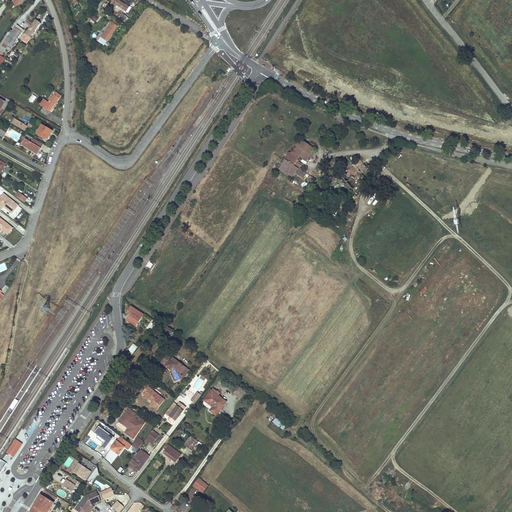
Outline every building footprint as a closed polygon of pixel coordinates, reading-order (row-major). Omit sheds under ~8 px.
[(106,0),(100,10),(103,12),(109,3),(106,0)] [(128,7),(117,0),(113,0),(109,6),(113,9),(116,5),(126,11),(128,7)] [(117,19),(123,24),(128,18),(121,13),(117,19)] [(25,33),(30,36),(40,23),(35,20),(25,33)] [(116,26),(111,22),(105,29),(106,30),(100,37),(106,42),(117,26),(116,26)] [(8,45),(10,48),(23,30),(16,25),(7,37),(8,37),(4,42),(4,43),(2,46),(5,48),(8,45)] [(11,50),(5,59),(7,60),(14,52),(11,50)] [(33,102),(36,96),(32,93),(28,100),(33,102)] [(44,107),(41,111),(46,115),(58,98),(53,95),(47,103),(43,100),(40,104),(44,107)] [(24,131),(27,126),(15,118),(12,123),(24,131)] [(46,140),(52,131),(41,125),(40,128),(38,126),(37,129),(38,130),(36,134),(43,138),(46,140)] [(42,143),(32,138),(30,142),(24,139),(21,144),(37,154),(41,147),(40,146),(42,143)] [(290,151),(279,168),(291,177),(306,188),(310,184),(312,185),(316,180),(313,178),(312,179),(293,165),(299,157),(306,161),(314,148),(299,139),(291,152),(290,151)] [(359,159),(340,175),(352,189),(371,173),(359,159)] [(12,213),(19,204),(3,192),(0,195),(0,209),(1,210),(3,206),(12,213)] [(19,192),(16,196),(24,202),(27,198),(19,192)] [(309,199),(305,205),(312,210),(316,205),(309,199)] [(131,306),(127,311),(132,314),(127,321),(135,327),(144,314),(131,306)] [(152,321),(147,328),(151,330),(156,323),(152,321)] [(129,349),(129,350),(133,353),(137,347),(133,344),(129,349)] [(168,355),(162,363),(173,372),(177,381),(183,378),(189,370),(185,367),(185,368),(179,363),(178,364),(172,359),(172,358),(168,355)] [(148,386),(142,393),(145,395),(144,397),(149,401),(152,403),(150,405),(156,411),(164,400),(150,389),(151,388),(148,386)] [(239,387),(234,393),(240,398),(245,392),(239,387)] [(211,391),(204,400),(212,407),(210,411),(216,415),(226,402),(218,396),(215,394),(211,391)] [(171,406),(166,412),(170,415),(169,416),(175,420),(185,406),(179,402),(175,408),(171,406)] [(119,422),(127,428),(124,433),(134,439),(146,422),(141,419),(138,422),(134,418),(136,415),(128,409),(119,422)] [(277,416),(272,422),(283,430),(288,424),(277,416)] [(152,431),(146,439),(152,444),(158,435),(152,431)] [(187,446),(193,438),(191,436),(184,444),(187,446)] [(193,438),(187,446),(187,447),(192,450),(196,445),(200,447),(202,444),(193,438)] [(7,452),(14,456),(21,444),(15,440),(7,452)] [(115,448),(113,450),(119,454),(124,447),(116,441),(112,446),(115,448)] [(132,446),(137,450),(141,446),(136,442),(132,446)] [(167,444),(162,452),(175,462),(181,455),(167,444)] [(141,450),(131,463),(135,466),(134,467),(139,471),(144,465),(143,464),(149,456),(141,450)] [(87,480),(92,470),(77,462),(72,472),(87,480)] [(62,485),(72,491),(78,481),(69,475),(62,485)] [(197,479),(193,486),(203,492),(207,486),(197,479)] [(99,492),(102,499),(112,494),(109,488),(99,492)] [(84,496),(77,507),(84,511),(89,504),(91,505),(99,501),(95,491),(84,496)] [(41,495),(30,511),(47,511),(53,503),(41,495)] [(117,511),(118,511),(124,506),(117,500),(111,506),(117,511)]
